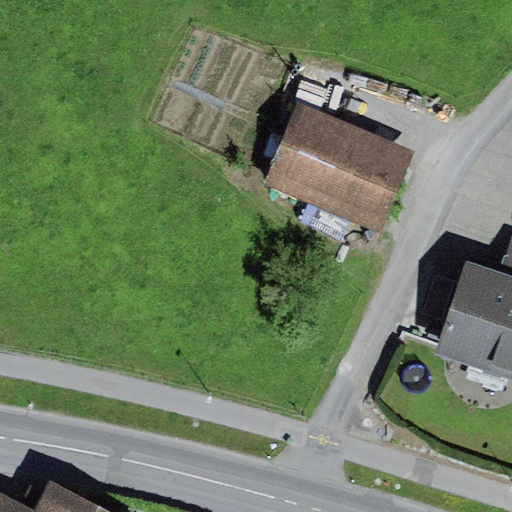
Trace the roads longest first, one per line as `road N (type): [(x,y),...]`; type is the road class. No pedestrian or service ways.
road 1 (unclassified): [(295,497),(411,252),(511,97)]
road 2 (primary): [(295,497),(0,436)]
